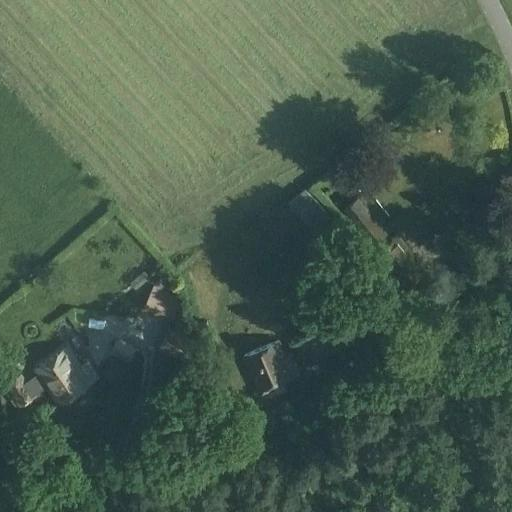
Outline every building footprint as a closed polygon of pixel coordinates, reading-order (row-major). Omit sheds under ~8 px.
[(288,202),(330,247),(347,231),(305,187),(288,202)] [(358,197),(345,209),(377,250),(378,250),(389,264),(385,267),(401,287),(412,278),(416,281),(421,281),(424,277),(426,273),(425,269),(398,234),(392,239),(358,197)] [(159,348),(185,361),(195,339),(190,337),(196,327),(180,319),(175,329),(170,326),(159,348)] [(210,332),(207,321),(195,324),(199,336),(210,332)] [(306,337),(298,341),(303,361),(332,350),(353,342),(366,337),(350,321),(317,333),(313,324),(302,328),(306,337)] [(109,352),(127,364),(136,350),(118,339),(109,352)] [(290,355),(285,357),(279,341),(244,357),(261,394),(270,390),(268,386),(298,372),(290,355)] [(20,374),(6,384),(20,405),(34,396),(34,395),(47,385),(53,394),(59,403),(90,382),(90,383),(97,378),(86,363),(80,367),(67,347),(35,368),(38,372),(25,381),(20,374)]
